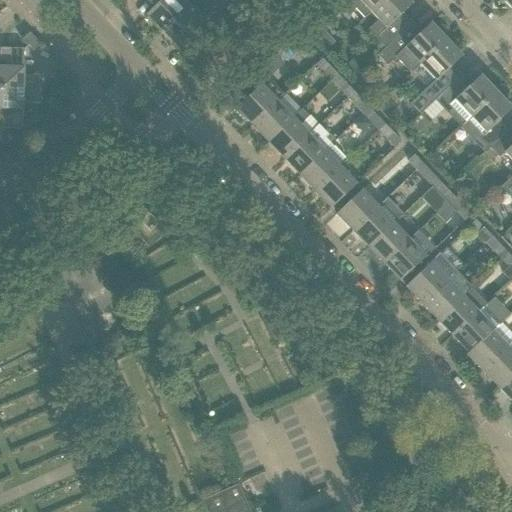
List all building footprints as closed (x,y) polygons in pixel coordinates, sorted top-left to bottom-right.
[(161,0),(146,15),(161,31),(189,5),(194,0),(161,0)] [(194,0),(189,5),(161,31),(177,48),(197,29),(205,38),(234,10),(225,1),(217,8),(211,8),(203,0),(194,0)] [(370,12),(382,0),(339,0),(344,6),(351,13),(355,9),(363,18),(370,12)] [(382,0),(370,12),(378,20),(368,30),(385,48),(409,25),(399,16),(412,4),(408,0),(382,0)] [(511,0),(502,0),(510,9),(511,6),(511,0)] [(385,48),(377,56),(387,66),(392,61),(395,64),(398,61),(410,73),(419,64),(420,64),(446,40),(430,23),(418,35),(409,25),(385,48)] [(40,44),(30,33),(23,40),(33,50),(40,44)] [(330,38),(321,47),(325,51),(334,42),(330,38)] [(435,80),(410,104),(420,114),(423,112),(434,100),(439,96),(458,78),(449,68),(452,65),(462,56),(446,40),(420,64),(435,80)] [(24,49),(3,48),(1,88),(41,89),(42,76),(23,75),(24,49)] [(274,54),(265,64),(274,73),(283,64),(274,54)] [(338,75),(329,66),(322,59),(316,65),(331,81),(338,75)] [(244,100),(235,108),(251,125),(276,102),(261,86),(274,73),(265,64),(235,91),(244,100)] [(338,75),(331,81),(347,98),(353,92),(338,75)] [(458,78),(439,96),(434,100),(458,125),(460,123),(461,125),(496,92),(480,75),(467,87),(458,78)] [(41,89),(1,88),(0,125),(0,128),(21,129),(22,103),(41,103),(41,89)] [(353,92),(347,98),(363,114),(369,108),(353,92)] [(496,92),(461,125),(462,126),(460,128),(484,153),(489,148),(508,130),(499,120),(511,108),(496,92)] [(386,98),(377,107),(386,116),(395,107),(386,98)] [(292,118),(276,102),(251,125),(267,142),(292,118)] [(369,108),(363,114),(378,131),(385,125),(369,108)] [(292,118),(267,142),(283,158),(318,125),(309,116),(309,117),(301,109),(292,118)] [(362,115),(352,124),(361,134),(371,124),(362,115)] [(328,135),(318,125),(283,158),(299,175),(331,144),(325,138),(328,135)] [(401,142),(385,125),(378,131),(394,148),(401,142)] [(511,134),(508,130),(489,148),(499,158),(504,153),(511,161),(511,134)] [(30,139),(25,133),(17,141),(23,146),(30,139)] [(347,161),(331,144),(299,175),(314,191),(339,168),(347,161)] [(416,170),(422,164),(414,155),(407,161),(416,170)] [(422,164),(416,170),(432,187),(438,181),(422,164)] [(355,185),(339,168),(314,191),(331,208),(355,185)] [(454,197),(438,181),(432,187),(447,203),(454,197)] [(142,197),(149,190),(143,183),(135,190),(142,197)] [(352,231),(377,207),(361,190),(336,214),(352,231)] [(462,206),(454,197),(447,203),(464,220),(470,214),(462,206)] [(386,198),(377,207),(352,231),(368,247),(393,224),(402,215),(386,198)] [(162,219),(163,219),(170,212),(160,202),(153,209),(162,219)] [(136,217),(149,231),(158,223),(145,209),(136,217)] [(393,224),(368,247),(383,264),(418,231),(417,231),(408,240),(393,224)] [(485,243),(491,237),(482,228),(476,234),(485,243)] [(434,249),(418,231),(383,264),(400,281),(424,257),(425,258),(434,249)] [(491,237),(485,243),(501,259),(507,253),(500,246),(491,237)] [(429,262),(430,263),(405,286),(421,303),(455,271),(439,253),(429,262)] [(511,258),(507,253),(501,259),(511,271),(511,258)] [(471,288),(455,271),(421,303),(437,320),(471,288)] [(471,288),(437,320),(453,336),(485,305),(470,289),(471,288)] [(453,336),(468,353),(491,331),(492,331),(500,323),(501,322),(485,305),(453,336)] [(468,353),(466,354),(482,371),(507,347),(506,346),(511,340),(511,334),(500,323),(492,331),(491,331),(468,353)] [(511,374),(511,352),(507,347),(482,371),(498,388),(511,374)] [(511,374),(498,388),(511,402),(511,374)] [(219,511),(244,501),(237,486),(203,501),(207,511),(219,511)]
